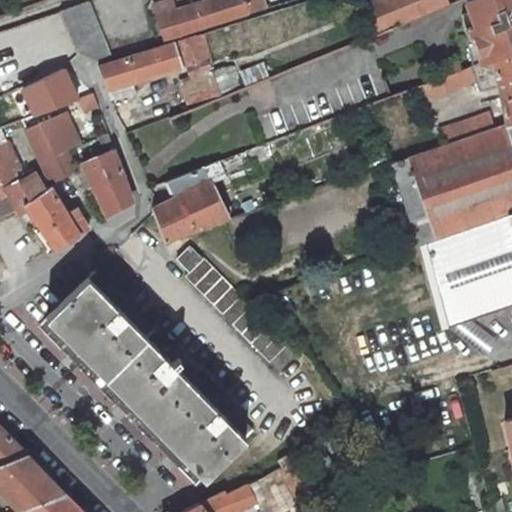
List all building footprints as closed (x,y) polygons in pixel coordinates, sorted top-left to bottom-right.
[(251,14),(247,0),(215,0),(182,11),(178,0),(162,0),(161,0),(174,38),(251,14)] [(443,0),(378,0),(362,6),(360,7),(367,37),(445,5),(443,0)] [(511,0),(467,0),(470,8),(463,10),(470,65),(511,49),(511,0)] [(62,12),(78,53),(79,54),(98,62),(109,58),(91,3),(62,12)] [(134,81),(190,62),(198,59),(200,59),(201,62),(213,58),(212,55),(205,35),(100,67),(112,100),(138,92),(134,81)] [(475,79),(479,89),(499,85),(507,123),(511,120),(511,49),(470,65),(475,79)] [(195,76),(216,69),(213,58),(201,62),(200,59),(198,59),(190,62),(195,76)] [(425,82),(430,96),(475,79),(470,65),(425,82)] [(84,67),(76,70),(83,88),(91,84),(84,67)] [(191,109),(225,95),(216,69),(195,76),(197,82),(184,86),(191,109)] [(86,98),(93,114),(101,110),(95,94),(86,98)] [(494,127),(489,111),(458,122),(463,137),(494,127)] [(77,166),(69,148),(81,141),(85,139),(76,120),(71,122),(68,115),(26,130),(52,179),(71,172),(79,186),(85,182),(77,166)] [(511,210),(511,120),(507,123),(494,127),(463,137),(435,147),(389,162),(412,242),(415,241),(511,211),(511,210)] [(458,122),(457,120),(429,130),(435,147),(463,137),(458,122)] [(57,245),(90,225),(77,205),(68,210),(52,185),(47,188),(34,166),(19,175),(0,141),(0,173),(10,192),(17,205),(27,200),(29,205),(57,245)] [(116,148),(87,161),(97,183),(111,213),(135,198),(116,148)] [(214,182),(223,179),(215,160),(168,177),(177,195),(158,203),(151,207),(163,237),(196,227),(197,229),(230,218),(214,182)] [(97,183),(87,161),(77,166),(85,182),(87,181),(89,184),(91,184),(94,184),(97,183)] [(0,173),(0,197),(10,192),(0,173)] [(0,210),(1,213),(17,205),(10,192),(0,197),(0,210)] [(19,210),(29,205),(27,200),(17,205),(19,210)] [(511,212),(511,211),(415,241),(437,324),(446,321),(464,315),(511,300),(511,212)] [(184,272),(275,366),(292,349),(201,255),(198,258),(184,242),(174,252),(188,268),(184,272)] [(251,426),(91,267),(38,319),(196,481),(251,426)] [(446,321),(475,346),(486,334),(464,315),(446,321)] [(511,415),(493,420),(505,479),(511,477),(511,415)] [(0,457),(25,448),(0,422),(0,457)] [(273,470),(289,498),(299,492),(306,505),(329,490),(296,445),(278,456),(283,466),(273,470)] [(0,483),(3,487),(20,505),(64,488),(25,448),(0,457),(0,483)] [(422,511),(394,463),(389,467),(383,471),(407,511),(422,511)] [(224,485),(169,511),(222,511),(255,498),(264,511),(293,511),(306,505),(299,492),(289,498),(273,470),(226,489),(224,485)] [(355,499),(366,492),(361,484),(350,491),(355,499)] [(26,511),(87,511),(64,488),(20,505),(2,511),(1,511),(25,511),(26,511)] [(323,509),(325,511),(334,511),(355,499),(350,491),(323,509)]
